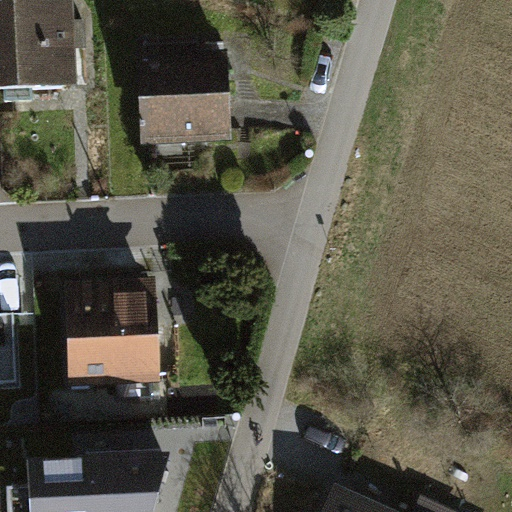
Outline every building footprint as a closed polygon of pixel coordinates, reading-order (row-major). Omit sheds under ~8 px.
[(0,0),(0,87),(72,85),(69,0),(0,0)] [(142,47),(146,139),(228,135),(225,58),(204,58),(203,44),(142,47)] [(73,297),(76,390),(172,387),(169,294),(73,297)] [(32,486),(7,486),(7,511),(152,511),(167,460),(32,466),(32,486)] [(326,511),(449,511),(420,499),(413,511),(372,511),(335,495),(326,511)]
